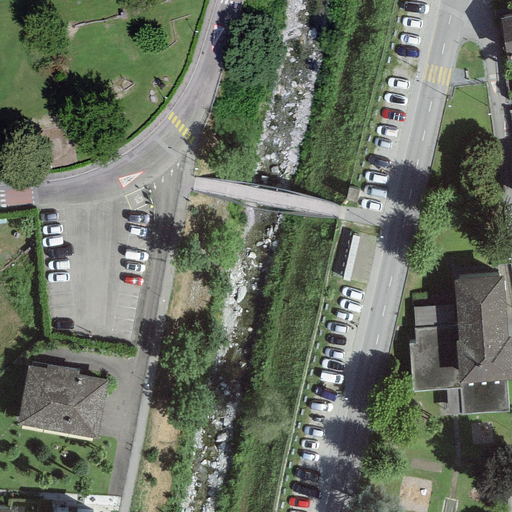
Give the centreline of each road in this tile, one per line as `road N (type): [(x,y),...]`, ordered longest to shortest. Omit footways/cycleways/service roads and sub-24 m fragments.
road 1 (residential): [(451,4),(337,511)]
road 2 (residential): [(0,198),(87,187),(156,150),(193,103),(227,0)]
road 3 (residential): [(511,226),(483,37),(451,4)]
